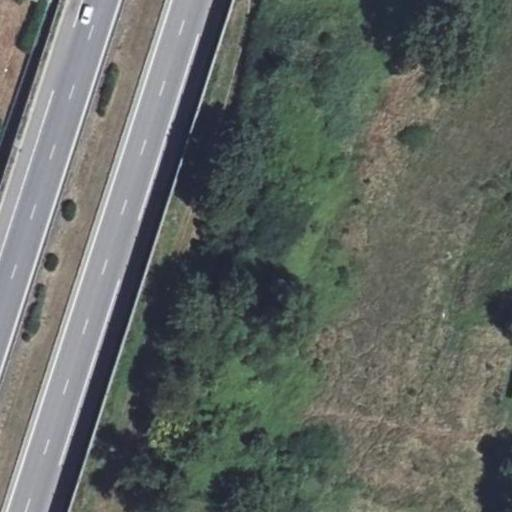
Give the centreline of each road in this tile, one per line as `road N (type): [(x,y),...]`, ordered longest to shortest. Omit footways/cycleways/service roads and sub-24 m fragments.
road 1 (motorway): [(28,511),(193,0)]
road 2 (track): [(269,0),(120,490),(123,511)]
road 3 (motorway): [(99,0),(0,308)]
